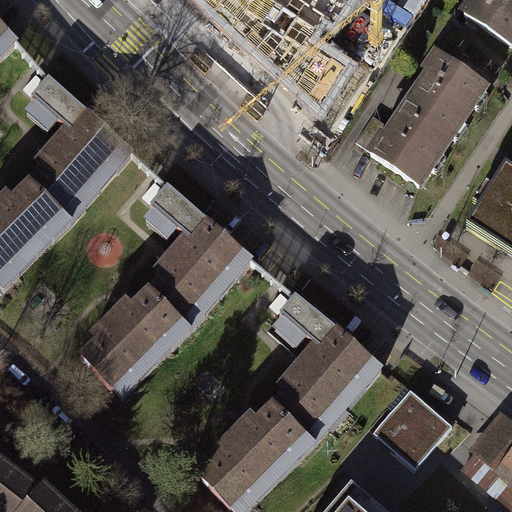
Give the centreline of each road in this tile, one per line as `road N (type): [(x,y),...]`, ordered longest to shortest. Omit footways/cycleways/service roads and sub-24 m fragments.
road 1 (primary): [(511,370),(253,163),(80,0)]
road 2 (residential): [(160,511),(0,348)]
